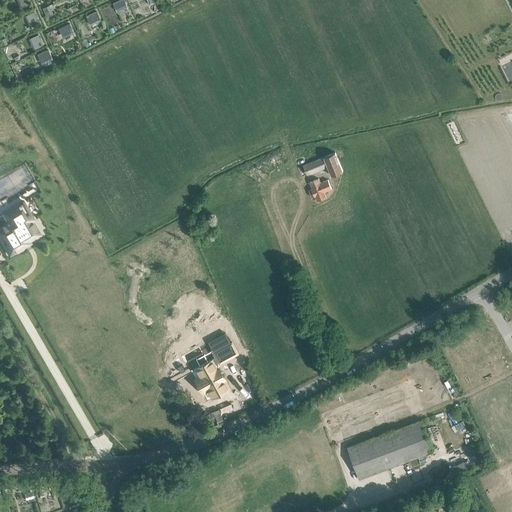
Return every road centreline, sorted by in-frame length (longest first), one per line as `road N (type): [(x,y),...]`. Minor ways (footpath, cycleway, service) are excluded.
road 1 (unclassified): [(93,465),(135,462),(234,427),(511,272)]
road 2 (track): [(0,321),(79,465)]
